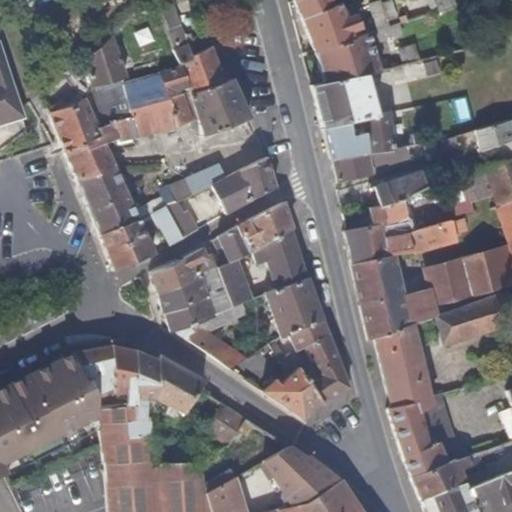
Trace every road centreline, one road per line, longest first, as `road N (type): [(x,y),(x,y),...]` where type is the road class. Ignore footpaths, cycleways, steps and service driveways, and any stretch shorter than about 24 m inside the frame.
road 1 (residential): [(387,489),(264,0)]
road 2 (residential): [(387,489),(104,308),(0,359)]
